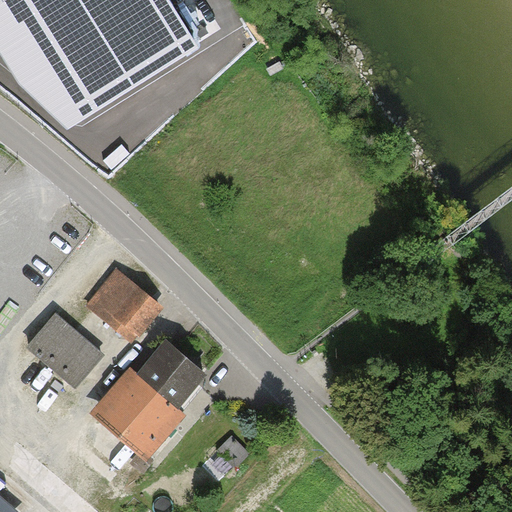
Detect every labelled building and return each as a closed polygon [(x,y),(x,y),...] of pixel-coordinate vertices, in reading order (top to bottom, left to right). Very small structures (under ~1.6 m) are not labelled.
[(161,42),(131,0),(0,0),(0,17),(63,109),(161,42)] [(158,305),(117,271),(89,305),(131,339),(158,305)] [(103,356),(57,316),(30,348),(76,387),(103,356)] [(204,373),(168,342),(102,419),(139,450),(204,373)] [(248,453),(232,438),(219,452),(234,467),(248,453)]
